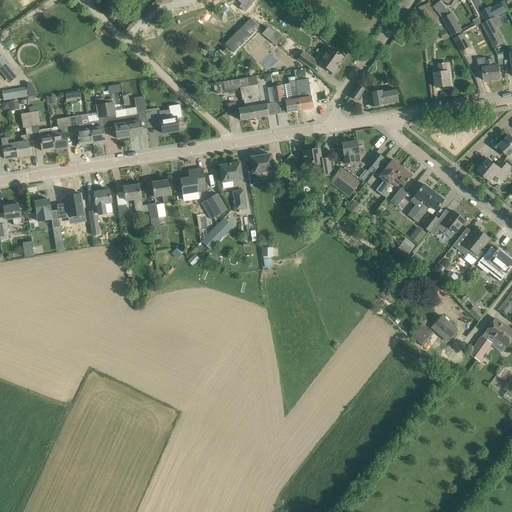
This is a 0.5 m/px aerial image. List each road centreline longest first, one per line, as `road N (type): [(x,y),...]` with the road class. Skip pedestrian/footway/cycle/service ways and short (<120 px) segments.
road 1 (unclassified): [(0,183),(336,125)]
road 2 (unclassified): [(336,125),(334,106),(405,0)]
road 3 (unclassified): [(384,116),(511,99)]
